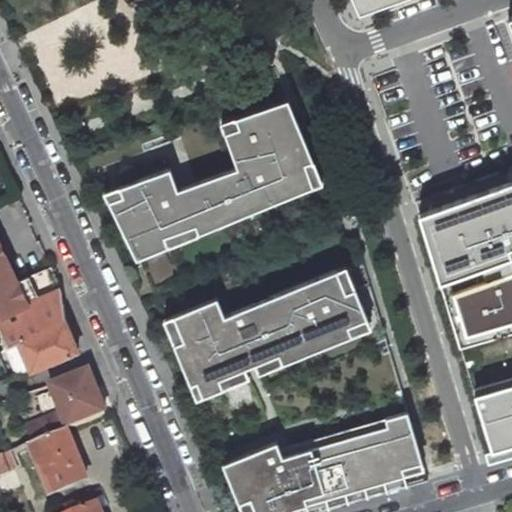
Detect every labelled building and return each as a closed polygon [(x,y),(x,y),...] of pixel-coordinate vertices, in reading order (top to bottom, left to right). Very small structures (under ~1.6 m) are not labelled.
[(351,0),(360,20),(405,0),(351,0)] [(197,233),(312,186),(304,163),(313,159),(288,98),(235,117),(239,126),(225,132),(237,167),(178,188),(170,167),(119,185),(123,195),(108,200),(137,258),(168,245),(165,236),(194,225),(197,233)] [(225,132),(239,126),(235,117),(221,122),(225,132)] [(511,179),(427,210),(448,278),(481,267),(509,256),(511,255),(511,179)] [(511,330),(511,321),(466,336),(453,293),(448,278),(427,210),(424,198),(416,200),(460,346),(511,330)] [(165,236),(168,245),(197,233),(194,225),(165,236)] [(0,312),(27,300),(16,277),(0,244),(0,312)] [(511,263),(509,256),(481,267),(486,281),(511,271),(511,263)] [(345,290),(336,268),(224,315),(217,297),(173,315),(183,339),(173,343),(190,384),(197,381),(203,395),(224,387),(220,378),(279,353),(283,363),(352,334),(348,325),(368,317),(355,286),(345,290)] [(511,321),(511,271),(486,281),(453,293),(466,336),(511,321)] [(17,338),(31,368),(78,347),(65,317),(60,284),(27,300),(0,312),(0,324),(9,341),(17,338)] [(85,367),(47,382),(57,410),(64,427),(102,412),(85,367)] [(511,382),(474,394),(491,451),(511,444),(511,382)] [(64,427),(57,410),(25,423),(31,440),(58,429),(64,427)] [(239,502),(250,497),(256,511),(319,511),(428,480),(407,410),(385,417),(387,424),(282,455),(276,440),(222,462),(239,502)] [(26,441),(47,494),(81,481),(58,429),(31,440),(26,441)] [(60,503),(63,511),(98,511),(89,491),(60,503)]
